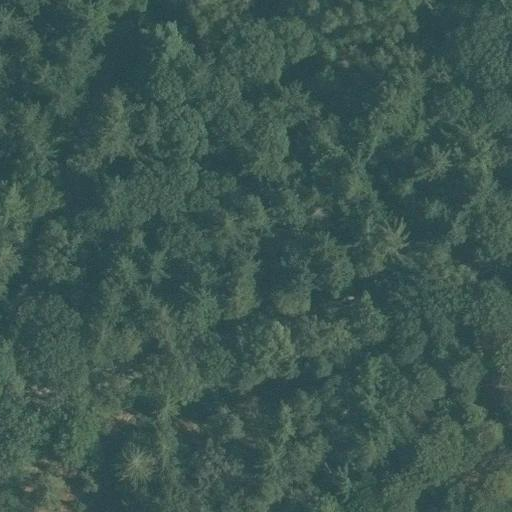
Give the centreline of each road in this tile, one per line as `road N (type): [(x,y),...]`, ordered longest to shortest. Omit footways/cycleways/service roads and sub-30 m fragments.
road 1 (track): [(511,260),(49,394),(9,397)]
road 2 (unclassified): [(0,416),(27,299),(134,0)]
